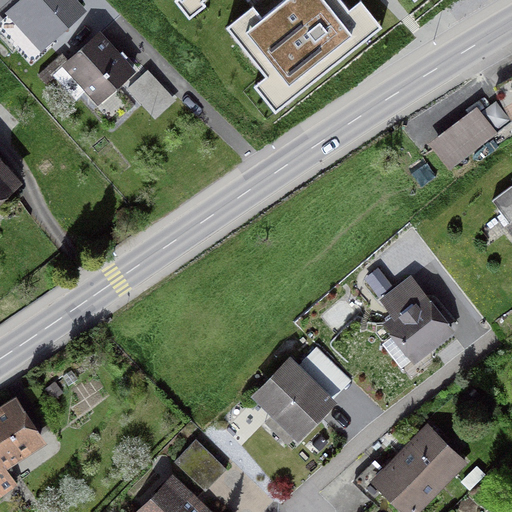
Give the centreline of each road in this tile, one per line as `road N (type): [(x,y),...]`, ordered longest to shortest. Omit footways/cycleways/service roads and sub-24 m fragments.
road 1 (primary): [(0,358),(511,18)]
road 2 (residential): [(484,345),(314,484),(307,511)]
